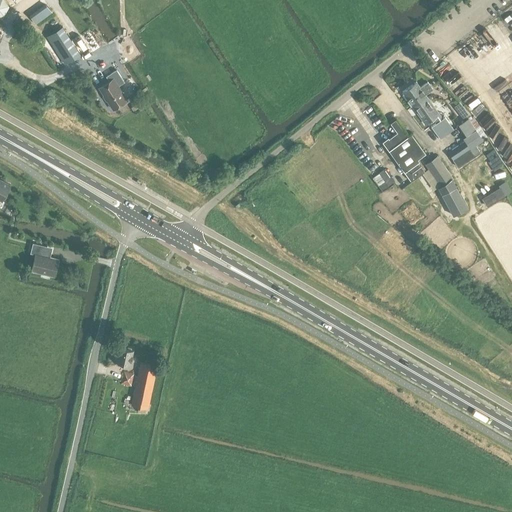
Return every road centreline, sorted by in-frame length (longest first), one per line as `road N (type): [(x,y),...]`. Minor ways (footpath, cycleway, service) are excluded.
road 1 (primary): [(511,429),(181,240)]
road 2 (unclassified): [(181,240),(205,209),(466,0)]
road 3 (unclassified): [(61,511),(123,241)]
road 4 (primary): [(141,218),(0,137)]
road 5 (unclassified): [(0,153),(123,241)]
